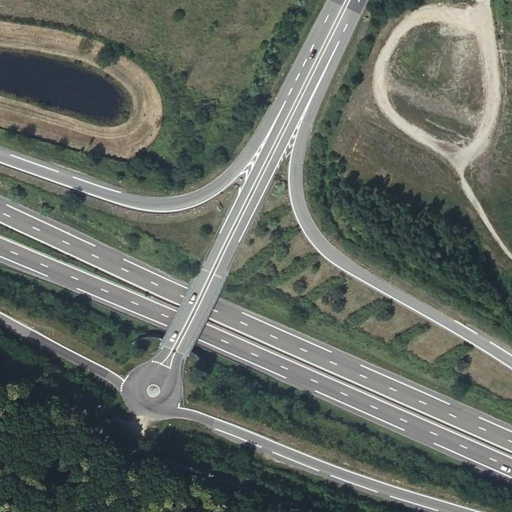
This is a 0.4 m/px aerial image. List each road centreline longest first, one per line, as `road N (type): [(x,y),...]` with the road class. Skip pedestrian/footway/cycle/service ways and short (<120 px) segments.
road 1 (trunk): [(511,441),(0,213)]
road 2 (trunk): [(0,247),(511,468)]
road 3 (trunk): [(511,363),(377,287),(327,252),(305,224),(296,156),(329,60)]
road 4 (track): [(360,511),(109,416),(83,391),(0,349)]
road 5 (tertiary): [(168,382),(175,350),(329,60)]
road 6 (trunk): [(285,100),(222,184),(182,205),(115,196),(0,157)]
road 7 (track): [(0,103),(108,135),(126,129),(140,99),(127,77),(100,58),(0,38)]
road 8 (trunk): [(163,404),(462,511)]
road 9 (tertiary): [(285,100),(147,370)]
road 10 (track): [(328,170),(335,219),(511,324)]
road 11 (trunk): [(0,319),(131,395)]
